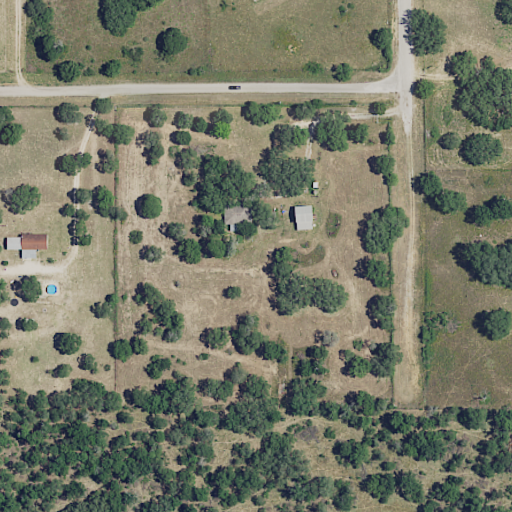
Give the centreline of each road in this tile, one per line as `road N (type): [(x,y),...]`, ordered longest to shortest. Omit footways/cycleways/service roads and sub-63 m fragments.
road 1 (residential): [(0,88),(402,80)]
road 2 (residential): [(410,400),(402,0)]
